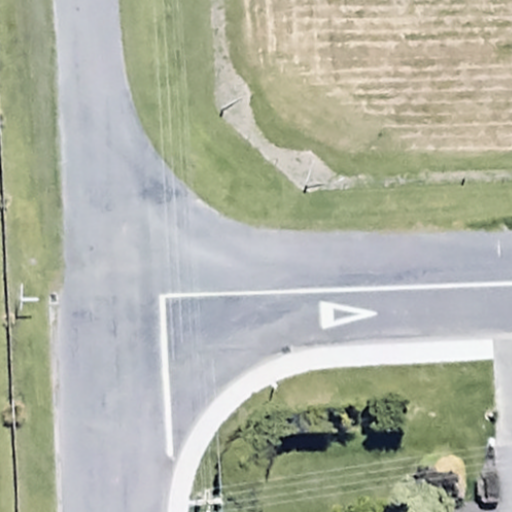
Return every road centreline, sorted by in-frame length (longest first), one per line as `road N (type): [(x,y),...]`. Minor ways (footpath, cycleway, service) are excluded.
road 1 (residential): [(97,297),(511,279)]
road 2 (residential): [(84,0),(97,297)]
road 3 (residential): [(97,297),(109,511)]
